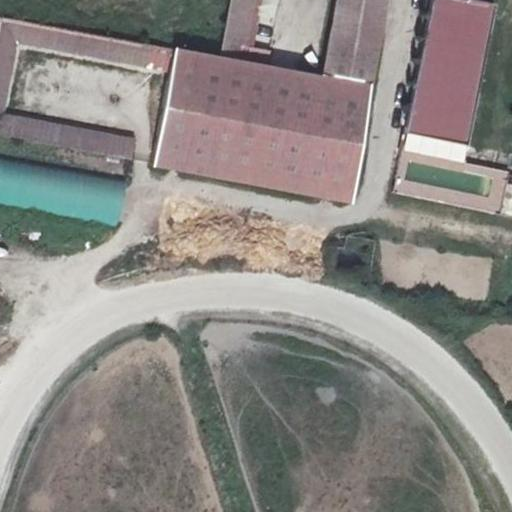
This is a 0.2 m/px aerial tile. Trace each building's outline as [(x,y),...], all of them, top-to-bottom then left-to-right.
[(231,0),(219,62),(238,65),(250,0),(231,0)] [(335,0),(329,35),(375,43),(382,0),(335,0)] [(430,0),(405,134),(467,145),(494,4),(475,0),(430,0)] [(169,72),(172,53),(173,51),(1,19),(0,27),(0,135),(131,160),(135,141),(2,116),(16,43),(169,72)] [(172,53),(169,72),(151,164),(350,201),(368,89),(375,43),(329,35),(321,81),(238,65),(219,62),(172,53)] [(0,207),(120,223),(126,178),(0,161),(0,207)]
